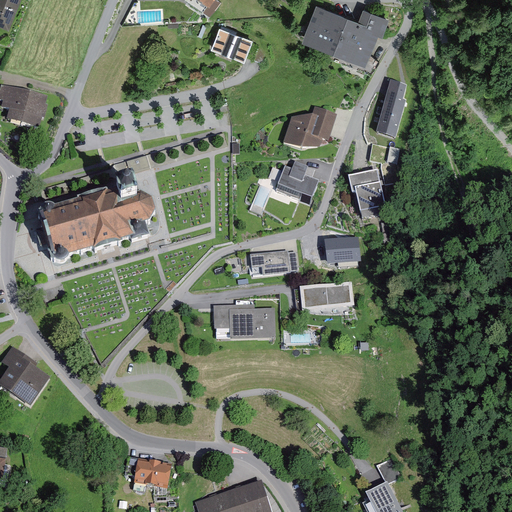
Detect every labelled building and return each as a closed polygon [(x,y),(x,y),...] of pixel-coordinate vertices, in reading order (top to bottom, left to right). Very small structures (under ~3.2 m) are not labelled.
[(0,0),(0,23),(13,29),(25,0),(0,0)] [(317,7),(302,42),(365,67),(384,19),(363,10),(358,23),(317,7)] [(254,42),(218,28),(211,47),(246,61),(254,42)] [(393,78),(378,130),(398,136),(413,84),(393,78)] [(1,108),(14,111),(11,123),(44,131),(52,100),(6,89),(1,108)] [(306,152),(312,137),(327,143),(334,125),(337,117),(317,109),(313,121),(295,114),(284,143),(306,152)] [(232,147),(228,134),(118,166),(115,170),(44,191),(45,196),(47,202),(157,169),(232,147)] [(283,170),(276,189),(311,201),(318,182),(304,178),(306,171),(307,168),(296,164),(293,173),(283,170)] [(361,174),(352,176),(362,217),(391,210),(381,170),(361,174)] [(154,223),(152,222),(156,214),(159,215),(159,212),(157,212),(154,204),(156,203),(155,201),(153,202),(146,198),(146,196),(143,196),(143,198),(140,199),(136,185),(120,190),(121,194),(110,197),(108,193),(106,194),(107,196),(86,202),(85,200),(83,200),(84,204),(73,207),(72,205),(70,206),(71,208),(59,212),(58,210),(57,210),(56,210),(54,209),(52,208),(49,209),(48,210),(46,211),(45,214),(43,214),(44,216),(41,217),(42,219),(44,219),(46,227),(44,227),(45,229),(36,231),(38,235),(37,237),(37,240),(38,244),(40,247),(42,248),(43,251),(51,248),(51,251),(53,250),(56,258),(54,259),(54,261),(56,260),(57,262),(59,262),(61,263),(62,263),(65,263),(67,263),(69,262),(70,260),(71,258),(73,258),(72,256),(83,253),(84,255),(86,254),(86,252),(97,249),(98,253),(101,253),(100,250),(104,249),(105,254),(118,250),(117,245),(121,244),(122,246),(124,246),(123,242),(134,238),(135,242),(151,238),(151,237),(154,236),(153,231),(156,231),(155,227),(148,229),(147,224),(151,223),(152,225),(154,223)] [(361,235),(326,239),(329,264),(363,260),(361,235)] [(278,253),(250,257),(253,279),(299,273),(296,251),(278,253)] [(356,283),(305,289),(308,313),(359,307),(356,283)] [(235,339),(278,338),(277,311),(258,311),(258,306),(219,307),(219,331),(235,330),(235,339)] [(235,339),(235,330),(219,331),(220,340),(235,339)] [(27,354),(13,345),(1,362),(9,367),(0,380),(0,384),(32,406),(52,378),(36,367),(39,362),(27,354)] [(11,449),(0,447),(0,480),(6,481),(11,449)] [(394,458),(381,465),(391,483),(403,477),(394,458)] [(174,466),(139,461),(136,486),(170,490),(174,466)] [(270,500),(264,482),(230,493),(236,511),(270,500)] [(373,493),(376,501),(370,504),(373,511),(405,511),(390,484),(373,493)] [(230,493),(198,503),(201,511),(234,511),(236,511),(230,493)] [(273,511),(270,500),(236,511),(234,511),(273,511)]
